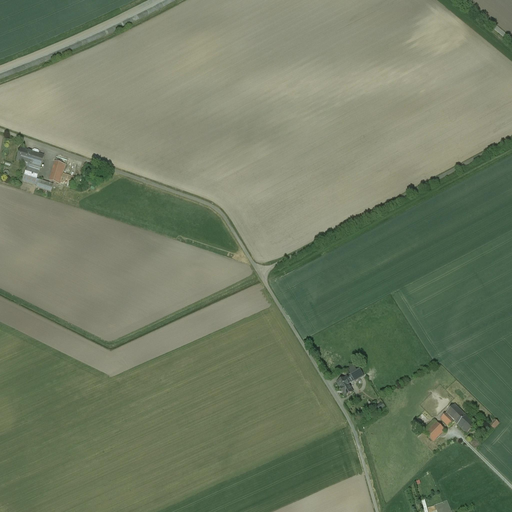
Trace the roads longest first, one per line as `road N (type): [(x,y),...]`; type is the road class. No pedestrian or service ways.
road 1 (unclassified): [(259,273),(215,208),(0,130)]
road 2 (unclassified): [(259,273),(511,138)]
road 3 (unclassified): [(376,511),(350,422),(259,273)]
road 4 (secondary): [(0,73),(164,0)]
